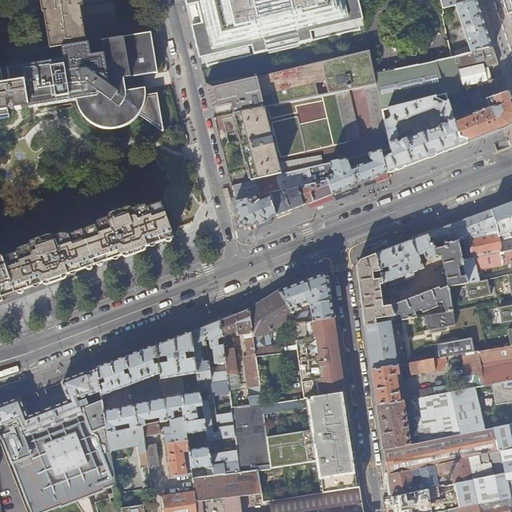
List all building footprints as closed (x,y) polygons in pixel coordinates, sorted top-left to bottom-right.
[(63,49),(82,45),(87,44),(85,28),(81,8),(85,7),(83,0),(41,0),(43,14),(46,13),(52,51),(63,49)] [(195,0),(199,12),(198,13),(197,14),(197,16),(199,17),(200,17),(205,38),(200,40),(205,59),(207,67),(229,61),(254,55),(303,43),(333,36),(366,28),(367,28),(367,27),(361,2),(351,4),(349,0),(195,0)] [(441,0),(444,9),(457,6),(478,1),(477,0),(441,0)] [(511,0),(502,0),(507,15),(511,13),(511,0)] [(486,25),(478,1),(457,6),(469,48),(471,54),(473,53),(482,51),(494,49),(491,39),(486,25)] [(135,113),(144,119),(145,118),(164,132),(158,94),(146,96),(146,89),(141,90),(139,77),(142,76),(137,70),(132,66),(135,61),(130,58),(126,56),(118,54),(112,53),(105,53),(103,42),(82,45),(63,49),(65,61),(37,67),(23,69),(30,108),(30,109),(54,104),(81,100),(83,106),(84,110),(87,114),(90,117),(94,120),(100,123),(105,125),(108,125),(113,125),(119,124),(125,122),(130,118),(135,113)] [(489,69),(499,64),(494,49),(482,51),(487,63),(489,69)] [(225,80),(206,85),(212,109),(231,105),(234,115),(264,109),(262,98),(271,96),(274,107),(318,98),(316,85),(325,83),(328,96),(337,94),(345,92),(350,91),(365,88),(378,85),(370,51),(256,78),(225,80)] [(477,66),(487,63),(482,51),(473,53),(477,66)] [(153,60),(151,53),(141,55),(142,62),(153,60)] [(447,95),(448,98),(465,94),(458,70),(477,66),(473,53),(471,54),(464,56),(456,57),(438,62),(448,95),(447,95)] [(383,110),(447,95),(448,95),(438,62),(420,66),(376,74),(378,85),(383,110)] [(0,119),(10,118),(9,112),(30,108),(23,69),(0,72),(0,119)] [(495,97),(509,92),(504,78),(490,83),(495,97)] [(467,140),(468,144),(495,133),(511,127),(511,126),(511,100),(510,96),(509,92),(495,97),(490,83),(480,87),(485,102),(487,101),(490,110),(486,112),(485,111),(483,112),(483,113),(456,124),(460,139),(467,140)] [(383,151),(383,152),(388,150),(391,149),(383,110),(378,85),(365,88),(379,152),(383,151)] [(345,92),(337,94),(348,143),(360,140),(350,91),(345,92)] [(393,155),(389,156),(388,150),(383,152),(384,167),(387,174),(400,170),(468,144),(467,140),(460,139),(456,124),(448,98),(447,95),(383,110),(391,149),(393,155)] [(264,109),(234,115),(252,182),(256,181),(282,174),(269,124),(265,109),(264,109)] [(233,118),(223,120),(227,136),(237,134),(233,118)] [(328,182),(333,195),(356,186),(359,185),(387,174),(384,167),(383,152),(383,151),(379,152),(369,154),(372,162),(356,168),(351,170),(349,165),(354,163),(352,158),(323,165),(309,168),(312,185),(328,182)] [(369,154),(352,158),(354,163),(356,168),(372,162),(369,154)] [(295,163),(297,171),(309,168),(323,165),(321,157),(295,163)] [(282,174),(256,181),(260,198),(266,196),(298,189),(303,188),(312,185),(309,168),(297,171),(282,174)] [(126,186),(121,174),(116,175),(120,188),(126,186)] [(3,257),(16,294),(21,293),(50,283),(63,278),(140,251),(156,246),(174,239),(162,203),(96,225),(80,181),(27,199),(32,212),(29,213),(26,215),(22,218),(19,221),(17,225),(15,229),(14,233),(13,238),(16,252),(3,257)] [(252,182),(231,186),(236,203),(251,200),(251,196),(254,195),(255,199),(256,199),(260,198),(256,181),(252,182)] [(298,189),(303,206),(314,202),(333,195),(328,182),(312,185),(303,188),(298,189)] [(356,186),(333,195),(335,200),(358,191),(356,186)] [(251,200),(236,203),(241,224),(248,227),(256,224),(270,219),(272,218),(303,206),(298,189),(266,196),(268,200),(260,203),(258,203),(256,199),(255,199),(251,200)] [(511,203),(494,210),(491,211),(497,225),(499,232),(469,238),(473,258),(479,257),(481,257),(511,250),(511,203)] [(447,228),(428,235),(431,244),(434,244),(459,240),(464,239),(469,238),(499,232),(497,225),(491,211),(447,228)] [(270,219),(256,224),(258,229),(272,224),(270,219)] [(405,244),(377,255),(383,285),(390,282),(391,285),(397,282),(397,280),(404,277),(406,281),(416,277),(414,273),(424,269),(422,262),(437,256),(434,244),(431,244),(428,235),(408,243),(405,244)] [(473,258),(469,238),(464,239),(468,259),(473,258)] [(434,244),(437,256),(442,256),(448,286),(448,287),(465,284),(468,283),(467,276),(462,277),(460,267),(464,266),(463,260),(464,260),(459,240),(434,244)] [(511,250),(481,257),(483,269),(505,266),(511,263),(511,250)] [(362,300),(365,327),(390,323),(389,318),(396,317),(391,306),(383,307),(380,285),(383,285),(377,255),(361,261),(357,267),(362,300)] [(0,299),(16,294),(3,257),(0,258),(0,299)] [(468,259),(464,260),(463,260),(464,266),(467,276),(468,283),(480,280),(476,261),(479,260),(479,257),(473,258),(468,259)] [(307,282),(279,292),(293,314),(302,310),(301,308),(308,305),(311,306),(312,312),(305,313),(293,315),(294,319),(294,325),(335,319),(329,279),(322,276),(307,282)] [(468,283),(465,284),(468,299),(490,294),(487,279),(480,280),(468,283)] [(391,306),(396,317),(400,315),(401,321),(417,318),(415,312),(421,310),(422,313),(439,306),(438,304),(442,302),(446,312),(452,311),(448,287),(448,286),(441,289),(440,287),(391,306)] [(265,301),(250,311),(253,337),(254,337),(257,358),(281,354),(280,346),(272,347),(271,339),(268,335),(294,319),(293,315),(293,314),(279,292),(265,301)] [(511,304),(501,307),(503,322),(511,320),(511,304)] [(235,316),(219,322),(222,341),(223,346),(225,364),(227,376),(237,374),(234,352),(231,335),(236,333),(237,337),(244,336),(247,357),(244,358),(248,389),(240,390),(229,391),(231,408),(263,405),(257,358),(254,337),(253,337),(250,311),(240,314),(235,316)] [(346,392),(335,319),(294,325),(304,399),(309,398),(346,392)] [(214,325),(204,328),(206,342),(209,342),(210,349),(213,348),(214,361),(215,365),(225,364),(223,346),(218,347),(217,341),(222,341),(219,322),(214,325)] [(390,323),(365,327),(372,371),(399,366),(396,353),(400,353),(399,348),(396,348),(392,322),(390,323)] [(198,331),(191,333),(198,374),(199,382),(210,380),(211,379),(209,362),(203,363),(201,348),(206,346),(206,342),(204,328),(198,331)] [(176,339),(156,347),(161,374),(165,399),(168,421),(171,421),(175,420),(173,412),(183,411),(184,418),(185,418),(187,435),(207,431),(205,420),(199,421),(197,408),(203,407),(202,402),(201,393),(185,396),(182,376),(198,374),(191,333),(176,339)] [(511,380),(511,345),(511,346),(485,351),(479,352),(485,386),(511,380)] [(139,354),(125,359),(132,385),(161,374),(156,347),(139,354)] [(403,357),(404,365),(434,360),(432,347),(408,351),(408,356),(403,357)] [(485,386),(479,352),(479,351),(463,354),(470,389),(476,388),(485,386)] [(404,365),(403,365),(405,377),(443,370),(447,364),(446,357),(434,360),(404,365)] [(97,370),(97,371),(102,397),(132,385),(125,359),(112,364),(97,370)] [(211,379),(210,380),(211,382),(210,382),(218,432),(214,433),(207,434),(209,448),(214,476),(240,473),(236,444),(231,408),(229,391),(227,376),(225,364),(215,365),(214,361),(208,362),(209,362),(211,379)] [(399,366),(372,371),(378,406),(401,402),(397,376),(400,376),(399,366)] [(0,432),(31,511),(49,511),(61,508),(61,509),(86,499),(106,491),(106,490),(117,485),(113,461),(111,449),(108,434),(104,412),(102,397),(97,371),(90,374),(88,373),(83,375),(67,382),(64,383),(63,385),(70,403),(28,419),(20,400),(5,406),(0,407),(0,432)] [(237,374),(227,376),(229,391),(240,390),(237,374)] [(511,380),(485,386),(476,388),(478,399),(498,395),(502,412),(483,416),(486,430),(493,428),(511,424),(511,380)] [(420,391),(421,398),(450,393),(449,386),(420,391)] [(421,398),(420,398),(427,442),(486,430),(483,416),(478,399),(476,388),(470,389),(450,393),(421,398)] [(360,488),(346,392),(309,398),(314,430),(267,437),(267,440),(271,468),(283,466),(295,464),(307,463),(319,461),(324,493),(360,488)] [(420,398),(413,400),(419,443),(427,442),(420,398)] [(165,399),(135,405),(139,427),(144,427),(146,426),(145,421),(147,421),(148,426),(159,423),(158,419),(160,418),(161,423),(168,421),(165,399)] [(305,407),(304,399),(263,405),(264,413),(305,407)] [(209,401),(202,402),(203,407),(205,420),(207,431),(207,434),(214,433),(209,401)] [(401,402),(378,406),(385,451),(411,445),(404,401),(401,402)] [(135,405),(104,412),(108,434),(116,433),(115,428),(118,427),(119,432),(129,430),(128,425),(130,425),(132,429),(139,427),(135,405)] [(264,413),(263,405),(231,408),(236,444),(267,440),(267,437),(264,413)] [(173,412),(175,420),(184,418),(183,411),(173,412)] [(175,420),(171,421),(172,428),(165,429),(171,477),(192,474),(191,469),(191,467),(186,468),(184,453),(189,452),(189,451),(187,435),(185,418),(184,418),(175,420)] [(146,426),(144,427),(146,438),(161,435),(160,423),(159,423),(148,426),(146,426)] [(511,424),(493,428),(498,452),(500,452),(511,448),(511,424)] [(116,433),(108,434),(111,449),(146,442),(146,438),(144,427),(139,427),(132,429),(129,430),(119,432),(116,433)] [(411,445),(385,451),(389,476),(412,471),(422,468),(498,452),(493,428),(486,430),(427,442),(419,443),(411,445)] [(267,440),(236,444),(240,473),(258,471),(271,469),(271,468),(267,440)] [(148,453),(147,448),(146,445),(139,446),(140,454),(148,453)] [(147,448),(149,461),(156,460),(155,447),(147,448)] [(207,469),(208,477),(214,476),(209,448),(189,451),(189,452),(191,467),(191,469),(204,467),(207,469)] [(511,448),(500,452),(505,473),(511,472),(511,448)] [(456,484),(455,484),(505,473),(500,452),(498,452),(422,468),(423,475),(426,490),(444,487),(456,484)] [(422,468),(412,471),(413,477),(423,475),(422,468)] [(263,495),(258,471),(240,473),(214,476),(208,477),(199,478),(192,479),(195,493),(164,498),(165,511),(363,511),(363,505),(308,511),(243,511),(241,497),(263,495)] [(412,471),(389,476),(392,497),(416,492),(413,477),(412,471)] [(511,472),(505,473),(455,484),(456,484),(461,508),(511,497),(511,472)] [(461,508),(456,484),(444,487),(449,510),(461,508)] [(287,499),(284,499),(264,502),(265,511),(308,511),(363,505),(360,488),(331,492),(324,493),(318,494),(314,495),(312,495),(299,497),(287,499)] [(416,492),(392,497),(394,511),(420,511),(417,492),(416,492)] [(511,511),(511,497),(461,508),(449,510),(445,511),(511,511)] [(156,511),(155,503),(122,508),(122,511),(156,511)]
